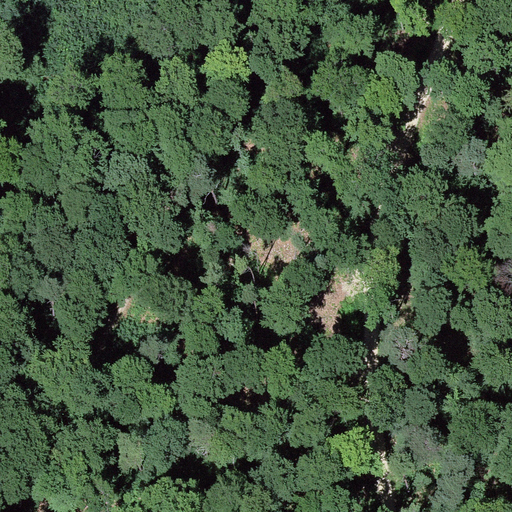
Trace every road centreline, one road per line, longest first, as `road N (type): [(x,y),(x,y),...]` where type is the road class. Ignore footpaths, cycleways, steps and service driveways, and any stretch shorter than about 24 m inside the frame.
road 1 (track): [(44,511),(95,374),(277,0)]
road 2 (track): [(457,0),(391,165),(373,246),(373,423),(389,511)]
